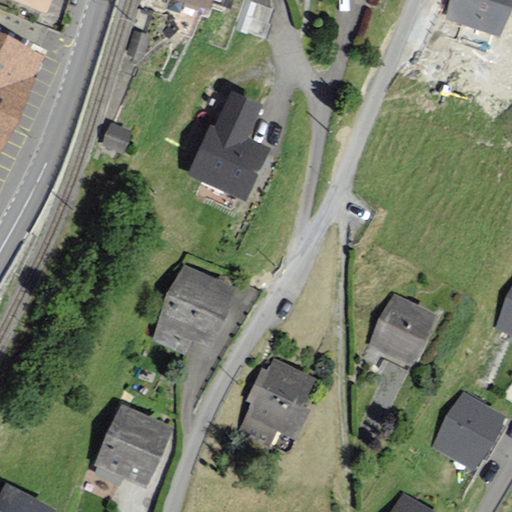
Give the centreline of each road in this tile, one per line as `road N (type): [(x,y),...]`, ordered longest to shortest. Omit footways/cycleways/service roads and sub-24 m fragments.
road 1 (track): [(333,198),(340,204),(338,395),(347,511)]
road 2 (residential): [(171,511),(212,401),(305,250)]
road 3 (residential): [(305,250),(417,0)]
road 4 (secondary): [(0,251),(55,141),(102,0)]
road 5 (residential): [(305,250),(299,243),(316,152),(315,93),(276,0)]
